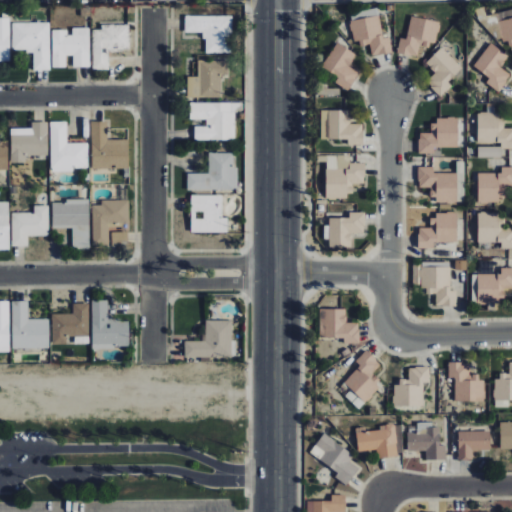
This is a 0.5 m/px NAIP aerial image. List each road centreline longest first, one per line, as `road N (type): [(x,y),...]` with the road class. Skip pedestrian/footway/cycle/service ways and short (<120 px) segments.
road 1 (secondary): [(271,0),(275,511)]
road 2 (residential): [(153,17),(152,354)]
road 3 (residential): [(393,89),(388,306),(395,328)]
road 4 (residential): [(0,274),(153,273)]
road 5 (residential): [(0,94),(152,93)]
road 6 (residential): [(382,491),(511,489)]
road 7 (residential): [(153,273),(173,282),(243,283),(273,269)]
road 8 (residential): [(273,269),(176,262),(153,273)]
